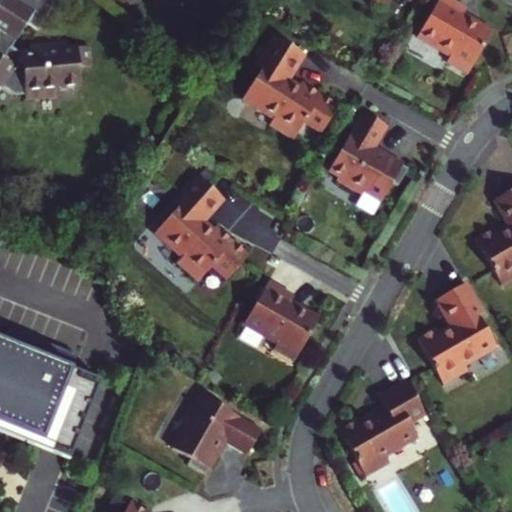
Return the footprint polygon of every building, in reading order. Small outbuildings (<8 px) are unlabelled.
[(0,0),(0,73),(1,74),(2,80),(36,76),(35,68),(56,65),(54,46),(66,45),(63,25),(42,29),(40,23),(4,28),(5,35),(0,35),(0,8),(4,2),(12,7),(16,0),(0,0)] [(467,8),(453,0),(437,0),(416,37),(450,57),(446,62),(467,74),(492,31),(463,14),(467,8)] [(261,68),(242,98),(273,118),(269,124),(293,139),(304,121),(321,132),(339,105),(301,81),(299,86),(288,79),(304,54),(276,36),(257,66),(261,68)] [(362,112),(328,171),(338,177),(336,181),(361,195),(363,191),(381,202),(392,183),(397,186),(407,169),(375,150),(388,127),(362,112)] [(177,210),(154,236),(182,260),(177,266),(199,284),(212,269),(227,282),(249,257),(215,228),(212,232),(203,225),(222,202),(196,180),(173,206),(177,210)] [(494,274),(502,288),(511,282),(511,192),(495,202),(510,229),(499,235),(496,229),(475,240),(492,270),(491,271),(493,274),(494,274)] [(293,295),(269,281),(243,324),(276,344),(273,350),(293,362),(319,319),(289,302),(293,295)] [(435,373),(444,387),(468,374),(464,367),(497,349),(479,318),(484,316),(466,285),(437,302),(452,328),(441,335),(437,328),(416,340),(433,370),(432,370),(434,374),(435,373)] [(9,327),(3,341),(72,369),(77,355),(9,327)] [(100,380),(0,340),(0,432),(69,460),(100,380)] [(337,430),(363,476),(387,462),(383,456),(416,437),(408,423),(423,414),(406,382),(378,398),(384,409),(360,423),(358,418),(337,430)] [(261,430),(202,396),(197,406),(193,403),(178,429),(182,431),(171,449),(190,460),(187,465),(204,475),(224,442),(246,456),(261,430)] [(150,511),(132,502),(126,511),(150,511)]
